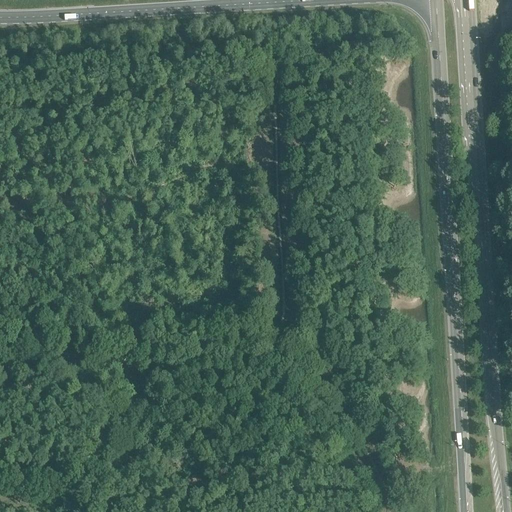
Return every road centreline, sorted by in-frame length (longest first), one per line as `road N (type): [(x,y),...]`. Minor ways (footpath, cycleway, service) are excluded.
road 1 (secondary): [(506,511),(467,59)]
road 2 (secondary): [(439,72),(464,511)]
road 3 (secondary): [(0,15),(288,0)]
